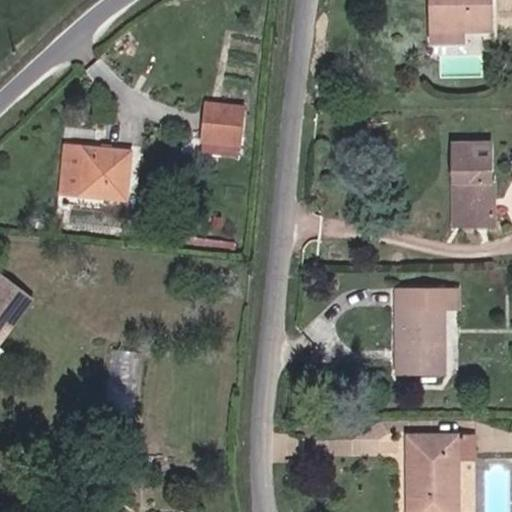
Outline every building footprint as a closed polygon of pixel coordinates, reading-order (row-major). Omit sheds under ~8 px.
[(429,0),(429,35),(457,36),(483,37),(483,0),(429,0)] [(457,36),(429,35),(428,47),(457,48),(457,36)] [(213,99),(209,131),(244,135),(247,102),(213,99)] [(92,139),(85,185),(132,192),(138,146),(92,139)] [(483,150),(445,152),(446,189),(456,189),(456,233),(489,232),(489,188),(483,188),(483,150)] [(446,189),(447,233),(456,233),(456,189),(446,189)] [(0,337),(6,337),(41,294),(7,267),(0,276),(0,337)] [(451,310),(451,289),(392,290),(394,353),(400,353),(401,378),(439,377),(440,310),(451,310)] [(109,409),(138,411),(142,350),(113,348),(109,409)] [(407,511),(456,511),(455,462),(454,438),(406,441),(407,511)] [(471,462),(470,438),(454,438),(455,462),(471,462)]
